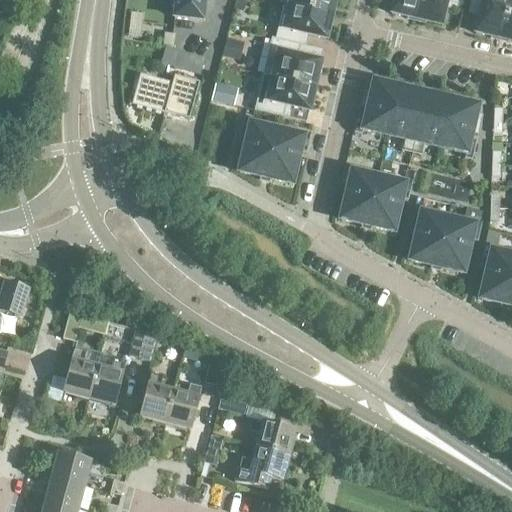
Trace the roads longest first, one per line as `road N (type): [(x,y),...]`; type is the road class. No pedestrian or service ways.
road 1 (secondary): [(86,205),(105,242),(180,312),(350,408)]
road 2 (secondary): [(375,389),(205,281),(140,220),(122,186)]
road 3 (residential): [(359,31),(313,232)]
road 4 (secondary): [(91,27),(71,105),(71,149),(86,205)]
road 5 (secondary): [(350,408),(511,493)]
road 6 (secondary): [(511,490),(375,389)]
road 7 (secondary): [(122,186),(98,102),(91,27)]
road 8 (residential): [(511,67),(359,31)]
road 9 (residential): [(423,295),(313,232)]
